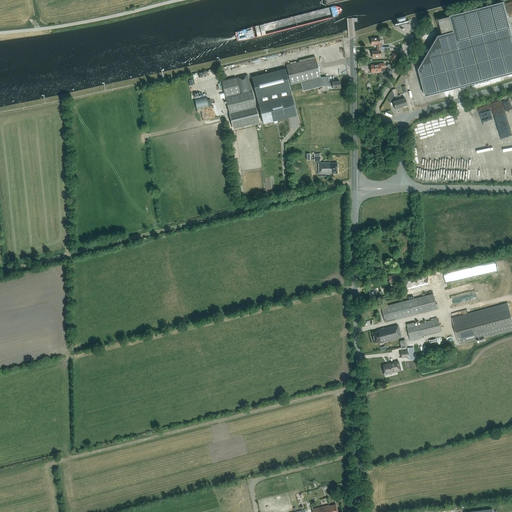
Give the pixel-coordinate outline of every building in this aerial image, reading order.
[(438,20),(442,35),(438,36),(419,69),(426,96),(511,73),(511,33),(504,2),(450,16),(438,20)] [(398,23),(394,24),(395,27),(401,25),(401,26),(405,25),(405,24),(409,23),(409,20),(407,21),(406,21),(405,17),(398,19),(399,23),(398,23)] [(380,38),(371,39),(371,45),(376,44),(377,47),(380,47),(380,44),(380,38)] [(377,51),(372,51),(372,57),(381,56),(381,50),(384,50),(384,51),(390,51),(390,50),(389,49),(389,48),(389,47),(389,46),(380,47),(377,47),(377,48),(377,51)] [(392,55),(388,61),(393,63),(397,55),(393,53),(392,55)] [(327,77),(320,77),(315,58),(286,65),(288,74),(286,74),(285,69),(252,77),(263,124),(297,116),(288,80),(289,80),(291,85),(301,82),(303,91),(322,86),(333,85),(333,89),(340,88),(340,81),(328,83),(328,80),(327,77)] [(380,64),(371,65),(371,72),(381,72),(380,68),(385,68),(384,63),(380,64)] [(383,76),(389,79),(393,72),(388,69),(383,76)] [(259,121),(248,75),(222,81),(233,127),(259,121)] [(400,95),(398,96),(402,107),(408,105),(405,98),(402,99),(400,95)] [(396,109),(402,107),(398,96),(396,96),(397,100),(394,101),(396,109)] [(332,175),(332,174),(337,174),(337,166),(337,164),(337,163),(330,163),(330,162),(320,163),(320,154),(314,154),(314,162),(317,162),(317,163),(319,163),(319,175),(332,175)] [(390,283),(399,281),(398,278),(405,277),(404,274),(397,276),(397,274),(388,276),(390,283)] [(371,299),(371,298),(372,299),(374,298),(380,296),(382,296),(381,292),(378,292),(378,288),(369,290),(371,299)] [(437,309),(433,294),(381,307),(385,322),(437,309)] [(452,319),(459,344),(511,329),(511,319),(508,304),(452,319)] [(414,322),(406,324),(407,328),(406,328),(410,341),(424,337),(423,336),(441,331),(437,318),(420,323),(421,324),(415,326),(414,322)] [(375,343),(380,342),(381,343),(401,338),(398,325),(377,330),(378,332),(372,333),(375,343)] [(408,350),(400,351),(401,359),(409,358),(408,350)] [(385,374),(400,370),(398,362),(383,365),(385,374)]
